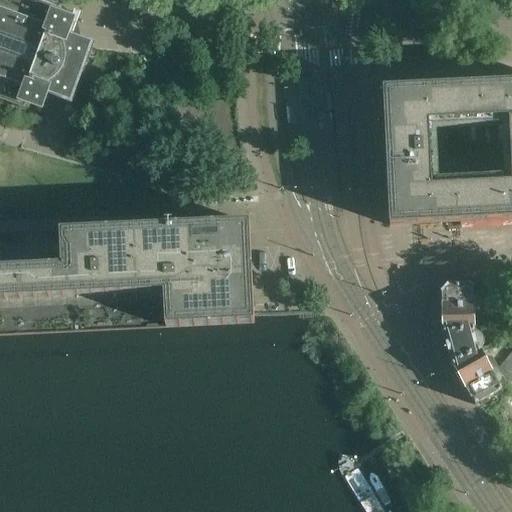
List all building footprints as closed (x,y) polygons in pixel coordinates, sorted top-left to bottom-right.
[(87,47),(66,39),(72,22),(55,16),(56,12),(20,0),(0,0),(0,97),(22,106),(24,102),(41,109),(47,91),(69,99),(87,47)] [(511,83),(384,90),(390,227),(511,221),(511,83)] [(254,324),(250,223),(60,232),(62,267),(0,269),(0,301),(164,294),(166,328),(254,324)] [(421,233),(420,243),(445,244),(445,234),(421,233)] [(474,334),(472,286),(448,287),(445,285),(440,290),(442,293),(444,334),(474,334)] [(478,350),(474,334),(444,334),(452,365),(478,350)] [(493,376),(478,350),(452,365),(475,406),(501,392),(493,376)] [(511,352),(493,376),(501,392),(511,378),(511,352)] [(341,474),(368,511),(390,511),(358,464),(356,462),(355,461),(353,460),(351,459),(349,458),(347,458),(344,458),(342,458),(341,459),(340,461),(340,463),(339,465),(339,466),(339,468),(340,470),(341,472),(341,474)]
